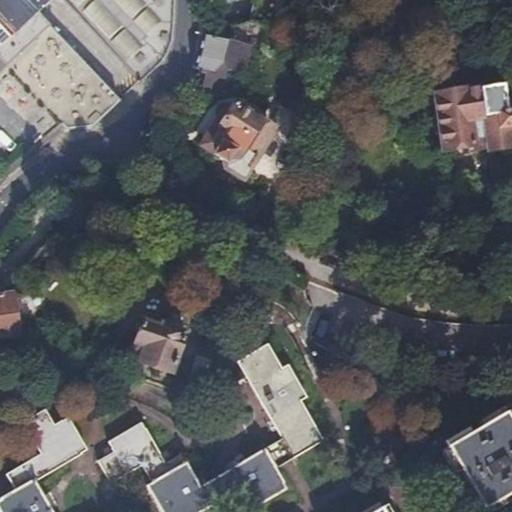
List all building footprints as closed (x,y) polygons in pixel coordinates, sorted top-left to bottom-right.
[(0,0),(0,51),(70,125),(75,121),(94,131),(118,116),(127,101),(111,82),(46,8),(52,0),(63,0),(140,80),(162,63),(172,38),(176,2),(175,0),(0,0)] [(248,0),(244,18),(273,23),(287,0),(248,0)] [(203,25),(201,35),(222,42),(227,25),(227,24),(205,18),(203,25)] [(222,42),(201,35),(200,40),(198,46),(195,53),(194,56),(192,61),(204,64),(200,81),(220,87),(226,70),(235,73),(242,47),(222,42)] [(223,111),(199,146),(217,160),(221,169),(236,180),(268,137),(250,124),(251,121),(231,107),(226,113),(223,111)] [(451,114),(447,114),(448,167),(490,166),(491,174),(511,173),(511,112),(475,114),(472,107),(456,107),(451,112),(451,114)] [(511,246),(504,243),(492,265),(505,272),(511,258),(511,246)] [(0,337),(6,336),(3,316),(21,313),(18,295),(0,297),(0,337)] [(147,324),(138,350),(147,354),(144,364),(177,376),(191,335),(187,334),(189,328),(172,322),(170,328),(166,327),(164,330),(147,324)] [(264,347),(235,364),(292,459),(322,441),(296,399),(302,395),(285,367),(279,370),(264,347)] [(201,391),(211,361),(195,356),(185,386),(201,391)] [(16,489),(0,497),(0,511),(46,511),(31,486),(76,458),(57,424),(49,429),(40,415),(20,427),(35,455),(6,472),(16,489)] [(511,439),(500,420),(443,453),(477,511),(486,511),(511,497),(511,439)] [(112,456),(95,466),(109,487),(141,469),(150,486),(144,490),(157,511),(206,511),(228,499),(235,511),(238,511),(278,487),(269,473),(283,465),(272,447),(198,490),(179,458),(163,467),(138,427),(106,446),(112,456)]
